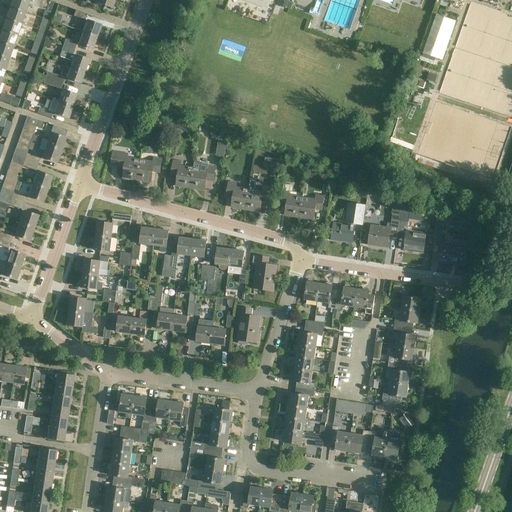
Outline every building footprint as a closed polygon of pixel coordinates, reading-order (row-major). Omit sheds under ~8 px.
[(25,12),(26,10),(30,0),(29,0),(12,0),(10,6),(25,12)] [(6,18),(21,23),(25,12),(10,6),(6,18)] [(45,10),(43,18),(48,20),(51,12),(45,10)] [(75,10),(73,16),(85,20),(87,14),(75,10)] [(433,25),(424,52),(437,56),(443,59),(456,21),(437,15),(433,25)] [(2,30),(17,35),(21,23),(6,18),(2,30)] [(44,31),(48,20),(43,18),(39,29),(44,31)] [(87,20),(84,30),(83,32),(97,37),(101,25),(87,20)] [(39,29),(34,41),(40,43),(44,31),(39,29)] [(17,35),(2,30),(0,35),(0,42),(13,47),(17,35)] [(97,37),(83,32),(79,44),(93,49),(97,37)] [(46,39),(43,46),(49,49),(52,41),(46,39)] [(65,39),(63,45),(75,49),(77,43),(65,39)] [(30,53),(36,55),(40,43),(34,41),(30,53)] [(0,42),(0,55),(9,58),(13,47),(0,42)] [(75,49),(63,45),(59,56),(73,61),(71,67),(85,72),(89,60),(73,54),(75,49)] [(30,53),(26,64),(32,67),(36,55),(30,53)] [(9,58),(0,55),(0,68),(5,70),(9,58)] [(420,55),(419,60),(434,65),(435,60),(420,55)] [(413,68),(410,80),(414,81),(416,76),(420,77),(424,66),(418,64),(416,63),(414,69),(413,68)] [(32,67),(26,64),(24,72),(29,74),(32,67)] [(80,84),(85,72),(71,67),(69,72),(63,70),(61,76),(48,72),(45,78),(63,84),(65,78),(80,84)] [(428,73),(426,80),(435,83),(437,76),(428,73)] [(21,80),(18,88),(24,89),(28,78),(24,77),(23,81),(21,80)] [(61,89),(63,84),(45,78),(44,83),(57,88),(55,93),(61,96),(59,102),(72,106),(77,95),(61,89)] [(18,88),(16,95),(21,97),(24,89),(18,88)] [(68,118),(72,106),(59,102),(53,100),(50,106),(49,111),(39,108),(37,114),(50,118),(52,113),(68,118)] [(153,113),(151,122),(158,124),(160,115),(153,113)] [(24,123),(37,128),(40,121),(27,117),(24,123)] [(0,119),(0,125),(5,127),(10,129),(12,123),(7,121),(0,118),(0,119)] [(192,125),(192,123),(175,119),(173,128),(190,132),(192,125)] [(24,123),(24,126),(22,130),(35,134),(37,128),(24,123)] [(10,129),(5,127),(1,136),(7,138),(10,129)] [(35,134),(22,130),(20,136),(33,140),(35,134)] [(43,139),(41,143),(46,145),(62,150),(66,138),(51,133),(48,140),(43,139)] [(20,136),(16,149),(28,153),(33,140),(20,136)] [(46,145),(41,143),(39,149),(44,151),(42,157),(57,163),(62,150),(46,145)] [(26,160),(28,153),(16,149),(13,155),(26,160)] [(128,154),(123,153),(113,152),(111,165),(125,167),(123,178),(132,179),(133,178),(137,178),(140,160),(134,159),(134,161),(127,160),(128,154)] [(28,153),(26,160),(38,164),(41,158),(28,153)] [(24,166),(26,160),(13,155),(11,162),(24,166)] [(140,160),(137,178),(142,179),(142,181),(151,182),(153,171),(160,172),(162,159),(154,158),(153,164),(146,163),(146,161),(140,160)] [(38,164),(26,160),(24,166),(36,171),(38,164)] [(173,161),(173,164),(171,174),(178,175),(177,186),(186,187),(186,186),(191,187),(194,168),(188,167),(188,169),(180,168),(181,162),(173,161)] [(11,162),(9,168),(21,172),(24,166),(11,162)] [(194,168),(191,187),(196,187),(195,189),(204,190),(206,179),(213,180),(215,168),(208,167),(209,164),(194,162),(194,168)] [(9,168),(6,175),(19,179),(21,172),(9,168)] [(37,172),(33,184),(48,189),(52,177),(37,172)] [(14,192),(19,179),(6,175),(2,188),(14,192)] [(249,189),(246,208),(251,209),(251,210),(260,212),(261,201),(268,202),(270,189),(263,188),(262,193),(254,192),(256,181),(251,180),(249,189)] [(241,207),(246,208),(249,189),(244,188),(243,190),(236,189),(236,184),(229,183),(227,195),(234,196),(232,207),(241,209),(241,207)] [(44,202),(48,189),(33,184),(28,196),(44,202)] [(295,215),(300,216),(302,197),(297,197),(297,199),(289,197),(291,185),(283,184),(280,203),(287,204),(285,215),(294,217),(295,215)] [(0,194),(12,199),(14,192),(2,188),(0,192),(0,194)] [(14,192),(12,199),(25,203),(27,196),(14,192)] [(0,201),(10,205),(12,199),(0,194),(0,201)] [(302,197),(300,216),(304,217),(304,218),(313,220),(315,209),(322,210),(324,197),(316,196),(315,201),(308,200),(308,198),(302,197)] [(25,203),(12,199),(10,205),(22,210),(25,203)] [(0,209),(7,212),(10,205),(0,201),(0,209)] [(370,235),(368,245),(388,248),(390,235),(390,232),(398,233),(400,221),(401,216),(400,216),(402,204),(398,203),(393,202),(392,208),(391,214),(392,214),(391,220),(391,223),(386,223),(386,227),(371,225),(370,235)] [(334,223),(333,229),(331,239),(353,242),(354,230),(355,225),(362,226),(365,205),(348,203),(345,225),(334,223)] [(23,211),(19,223),(34,228),(39,216),(23,211)] [(437,221),(438,221),(435,242),(441,243),(445,219),(452,220),(453,217),(446,216),(446,215),(438,214),(437,221)] [(114,215),(114,221),(130,224),(131,217),(114,215)] [(400,221),(398,233),(406,234),(406,237),(404,250),(423,253),(425,243),(426,233),(411,231),(412,227),(408,227),(408,222),(409,217),(401,216),(400,221)] [(98,222),(96,236),(112,238),(114,224),(98,222)] [(34,228),(19,223),(15,235),(30,241),(34,228)] [(153,246),(156,229),(142,227),(140,244),(153,246)] [(153,246),(160,246),(159,252),(166,253),(169,231),(156,229),(153,246)] [(13,235),(0,231),(0,232),(0,238),(11,242),(13,235)] [(110,252),(112,238),(96,236),(94,250),(110,252)] [(11,242),(0,238),(0,245),(8,249),(11,242)] [(180,238),(179,248),(178,254),(191,256),(193,239),(180,238)] [(193,239),(191,256),(205,257),(207,241),(193,239)] [(441,245),(440,252),(438,262),(465,266),(468,249),(441,245)] [(133,254),(132,260),(131,266),(136,267),(137,260),(139,260),(141,247),(134,246),(133,254)] [(218,248),(216,258),(216,264),(220,265),(220,266),(221,269),(222,270),(225,270),(227,269),(229,267),(229,266),(231,250),(218,248)] [(10,250),(5,262),(21,267),(25,255),(10,250)] [(231,250),(229,266),(242,268),(244,251),(231,250)] [(165,255),(164,268),(163,276),(169,277),(172,255),(165,255)] [(172,255),(169,277),(176,278),(177,270),(178,256),(172,255)] [(254,288),(261,289),(273,291),(273,290),(271,290),(273,274),(275,274),(277,266),(268,265),(269,258),(256,256),(255,263),(257,263),(254,288)] [(85,259),(83,273),(99,275),(101,261),(85,259)] [(16,280),(21,267),(5,262),(1,274),(16,280)] [(201,278),(208,279),(210,266),(203,265),(201,278)] [(216,266),(210,266),(208,279),(207,287),(209,287),(209,285),(211,284),(213,282),(213,280),(214,280),(216,266)] [(241,270),(240,283),(239,288),(246,289),(246,284),(248,271),(241,270)] [(81,287),(91,288),(97,289),(99,275),(83,273),(81,287)] [(317,302),(320,283),(308,281),(305,300),(317,302)] [(320,283),(317,302),(329,303),(328,308),(335,309),(338,290),(332,289),(332,285),(320,283)] [(158,285),(156,299),(154,310),(160,311),(162,299),(164,288),(167,289),(167,286),(158,285)] [(216,293),(217,286),(210,285),(210,288),(207,288),(207,294),(211,295),(212,293),(216,293)] [(338,290),(335,309),(342,310),(343,306),(354,307),(357,289),(344,287),(344,291),(338,290)] [(373,306),(375,296),(369,295),(369,291),(357,289),(354,307),(366,309),(365,313),(372,314),(373,306)] [(191,292),(190,302),(188,314),(194,315),(197,293),(194,292),(191,292)] [(202,294),(197,293),(194,315),(201,316),(202,304),(201,304),(202,294)] [(115,303),(115,297),(104,296),(103,301),(110,302),(108,316),(113,316),(115,303)] [(401,308),(420,311),(422,299),(403,296),(401,308)] [(71,297),(69,311),(85,313),(87,299),(71,297)] [(241,316),(239,330),(238,340),(257,342),(254,341),(257,326),(259,326),(260,317),(251,316),(252,309),(239,308),(238,316),(241,316)] [(418,323),(420,311),(401,308),(400,320),(395,320),(394,326),(412,329),(413,323),(418,323)] [(85,313),(69,311),(68,325),(84,327),(85,313)] [(158,329),(172,331),(174,315),(160,313),(158,329)] [(133,317),(131,334),(145,335),(147,319),(147,314),(140,314),(140,318),(133,317)] [(188,317),(174,315),(172,331),(186,332),(188,317)] [(117,332),(131,334),(133,317),(119,316),(117,332)] [(197,342),(210,344),(212,327),(205,327),(206,321),(199,320),(199,326),(197,342)] [(305,326),(323,329),(324,323),(306,320),(305,326)] [(300,332),(298,344),(316,347),(318,335),(322,335),(323,329),(305,326),(304,332),(300,332)] [(412,335),(412,329),(394,326),(393,333),(398,333),(396,345),(414,348),(416,336),(412,335)] [(226,329),(212,327),(210,344),(224,345),(226,329)] [(296,356),(315,359),(316,347),(298,344),(296,356)] [(412,360),(414,348),(396,345),(394,357),(390,357),(389,363),(407,366),(408,360),(412,360)] [(296,356),(294,368),(313,371),(313,365),(319,366),(320,360),(315,359),(296,356)] [(406,372),(407,366),(389,363),(388,370),(392,370),(391,382),(409,385),(411,372),(406,372)] [(15,366),(4,365),(1,381),(13,383),(15,366)] [(26,368),(15,366),(13,383),(24,385),(26,368)] [(296,387),(314,390),(315,383),(311,383),(313,371),(294,368),(292,381),(297,381),(296,387)] [(32,380),(39,381),(40,373),(33,372),(32,380)] [(57,373),(56,383),(56,384),(72,386),(74,376),(57,373)] [(371,379),(370,387),(378,388),(379,380),(371,379)] [(39,381),(32,380),(30,388),(37,389),(39,381)] [(409,385),(391,382),(389,394),(384,394),(383,400),(402,403),(402,400),(403,399),(403,397),(407,397),(409,385)] [(71,397),(72,386),(56,384),(54,395),(71,397)] [(313,397),(314,390),(296,387),(295,393),(291,393),(289,405),(307,408),(309,396),(313,397)] [(28,402),(35,403),(37,395),(30,394),(28,402)] [(120,412),(126,413),(125,418),(131,419),(132,414),(135,396),(122,394),(120,412)] [(69,408),(71,397),(54,395),(52,406),(69,408)] [(147,398),(135,396),(132,414),(144,416),(142,429),(140,429),(139,435),(148,437),(153,403),(147,402),(147,398)] [(2,399),(1,406),(9,408),(10,401),(2,399)] [(153,403),(148,437),(150,425),(156,426),(157,418),(169,420),(172,401),(159,399),(159,404),(153,403)] [(402,403),(383,400),(383,406),(401,409),(402,403)] [(18,402),(10,401),(9,408),(17,409),(18,402)] [(184,403),(172,401),(169,420),(181,421),(180,426),(187,427),(190,408),(183,407),(184,403)] [(349,401),(347,413),(353,414),(355,402),(349,401)] [(28,402),(27,410),(34,411),(35,403),(28,402)] [(361,403),(359,415),(365,416),(367,404),(361,403)] [(307,408),(289,405),(287,417),(305,420),(307,408)] [(67,419),(69,408),(52,406),(50,417),(67,419)] [(215,408),(213,418),(213,420),(231,423),(233,411),(215,408)] [(412,413),(406,412),(404,414),(412,426),(414,424),(415,418),(412,413)] [(33,417),(26,416),(25,424),(32,425),(32,424),(33,417)] [(65,430),(67,419),(50,417),(49,428),(65,430)] [(113,417),(108,420),(112,425),(116,422),(113,417)] [(287,417),(285,429),(304,431),(304,427),(310,427),(311,421),(305,420),(287,417)] [(231,423),(213,420),(211,432),(229,435),(231,423)] [(31,433),(32,425),(25,424),(24,432),(31,433)] [(336,450),(348,452),(351,433),(339,431),(339,426),(333,425),(330,444),(336,445),(336,450)] [(121,432),(139,435),(140,429),(132,428),(122,426),(121,432)] [(64,441),(65,430),(49,428),(47,439),(64,441)] [(304,431),(285,429),(283,442),(302,444),(304,431)] [(372,455),(385,457),(389,430),(383,429),(382,438),(375,437),(376,432),(370,431),(367,450),(373,451),(372,455)] [(361,449),(367,450),(370,431),(363,430),(363,435),(351,433),(348,452),(360,453),(361,449)] [(389,430),(385,457),(397,459),(400,441),(393,440),(394,436),(389,435),(390,430),(389,430)] [(116,438),(114,450),(132,453),(134,441),(138,442),(139,435),(121,432),(120,439),(116,438)] [(229,435),(211,432),(209,444),(205,443),(204,450),(222,453),(223,447),(227,448),(229,435)] [(15,447),(14,455),(21,457),(22,448),(15,447)] [(38,459),(55,461),(56,450),(40,448),(38,459)] [(114,450),(112,462),(130,465),(132,453),(114,450)] [(205,469),(224,472),(226,460),(221,459),(222,453),(204,450),(203,457),(207,457),(205,469)] [(20,465),(21,457),(14,455),(13,464),(20,465)] [(53,472),(55,461),(38,459),(36,470),(53,472)] [(132,484),(144,486),(148,486),(149,482),(145,481),(145,480),(129,477),(130,465),(112,462),(110,475),(114,475),(113,481),(132,484)] [(19,470),(12,469),(11,477),(18,478),(19,470)] [(161,481),(168,482),(169,470),(163,469),(161,481)] [(185,485),(198,487),(216,490),(217,484),(222,484),(224,472),(205,469),(203,481),(199,480),(199,481),(186,479),(185,485)] [(35,481),(51,483),(53,472),(36,470),(35,481)] [(17,486),(18,478),(11,477),(10,485),(17,486)] [(50,494),(51,483),(35,481),(33,492),(50,494)] [(131,491),(132,484),(113,481),(113,487),(108,487),(106,499),(125,502),(126,490),(131,491)] [(197,493),(206,494),(216,496),(216,490),(198,487),(197,493)] [(260,506),(262,488),(251,487),(250,492),(247,492),(248,490),(247,490),(245,507),(249,507),(249,504),(260,506)] [(273,490),(262,488),(260,506),(270,507),(270,511),(272,511),(279,511),(282,497),(272,496),(273,490)] [(16,492),(9,491),(8,499),(15,500),(16,492)] [(48,505),(50,494),(33,492),(31,503),(48,505)] [(291,498),(282,497),(279,511),(289,511),(290,510),(301,511),(303,494),(292,493),(291,498)] [(315,511),(317,501),(316,502),(313,502),(314,496),(303,494),(301,511),(315,511)] [(166,511),(168,503),(156,501),(157,497),(150,496),(148,511),(166,511)] [(325,511),(333,511),(336,499),(328,498),(325,511)] [(15,500),(8,499),(6,507),(13,508),(15,500)] [(123,511),(125,502),(106,499),(104,511),(106,511),(123,511)] [(185,511),(187,501),(180,500),(180,505),(168,503),(166,511),(185,511)] [(204,511),(205,508),(193,507),(194,502),(187,501),(185,511),(204,511)] [(361,511),(362,504),(364,504),(364,503),(347,501),(346,511),(345,511),(348,511),(361,511)] [(47,511),(48,505),(31,503),(29,511),(47,511)]
